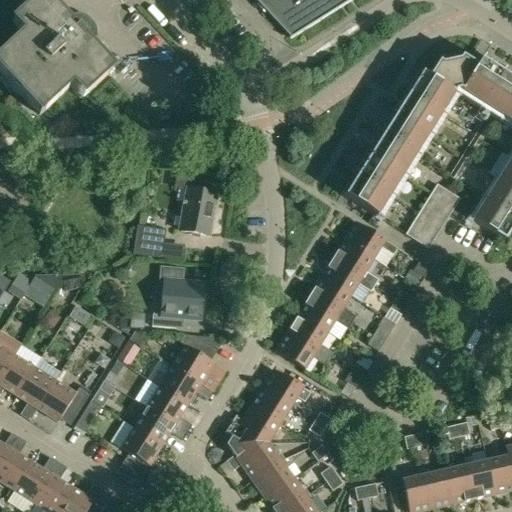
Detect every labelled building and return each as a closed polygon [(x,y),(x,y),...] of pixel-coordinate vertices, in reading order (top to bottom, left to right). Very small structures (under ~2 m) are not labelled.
[(80,95),(82,93),(83,92),(108,69),(85,44),(90,38),(92,36),(92,33),(93,31),(92,28),(91,26),(88,23),(84,18),(82,16),(77,15),(73,16),(72,16),(79,22),(68,32),(62,26),(65,23),(42,0),(33,0),(14,17),(10,20),(22,33),(0,53),(0,73),(36,111),(68,81),(80,95)] [(255,0),(292,39),(353,0),(255,0)] [(505,240),(511,228),(511,78),(481,59),(476,65),(461,56),(459,59),(442,63),(438,61),(428,76),(422,72),(344,196),(376,216),(455,91),(460,89),(511,121),(511,157),(473,220),(505,240)] [(174,189),(186,191),(179,231),(208,236),(216,195),(197,191),(199,178),(177,174),(174,189)] [(431,194),(454,208),(460,199),(437,185),(431,194)] [(454,208),(431,194),(426,202),(449,216),(454,208)] [(421,210),(444,225),(449,216),(426,202),(421,210)] [(444,225),(421,210),(416,219),(439,233),(444,225)] [(411,226),(434,241),(439,233),(416,219),(411,226)] [(397,249),(355,224),(343,243),(372,260),(380,248),(393,256),(397,249)] [(434,241),(411,226),(405,235),(428,250),(434,241)] [(131,257),(154,261),(159,233),(135,229),(131,257)] [(365,272),(372,260),(343,243),(332,261),(357,276),(365,281),(369,275),(365,272)] [(332,261),(320,280),(350,297),(357,285),(361,287),(365,281),(357,276),(332,261)] [(413,272),(424,279),(430,270),(419,263),(413,272)] [(195,267),(194,277),(204,278),(205,269),(195,267)] [(152,315),(151,328),(182,330),(183,319),(200,321),(203,285),(181,283),(182,270),(160,268),(159,282),(163,282),(160,316),(152,315)] [(63,292),(80,290),(85,283),(84,279),(62,283),(63,292)] [(342,309),(350,297),(320,280),(309,298),(351,323),(355,317),(342,309)] [(401,291),(396,300),(408,307),(413,298),(401,291)] [(309,298),(297,316),(327,334),(334,322),(347,330),(351,323),(309,298)] [(390,309),(401,316),(408,307),(396,300),(390,309)] [(75,307),(69,318),(82,327),(89,315),(75,307)] [(144,315),(131,314),(130,329),(143,329),(144,315)] [(297,316),(286,334),(329,360),(332,354),(319,346),(327,334),(297,316)] [(385,343),(390,335),(378,328),(373,336),(385,343)] [(107,343),(119,349),(125,339),(114,332),(107,343)] [(0,377),(13,356),(20,345),(0,333),(0,377)] [(304,371),(311,358),(316,361),(319,355),(328,361),(329,360),(286,334),(275,353),(304,371)] [(378,353),(385,343),(373,336),(367,346),(378,353)] [(179,344),(184,347),(171,367),(211,393),(225,372),(204,359),(211,349),(216,352),(221,344),(221,340),(184,337),(179,344)] [(15,357),(13,356),(0,377),(0,394),(3,390),(16,397),(33,369),(32,368),(38,360),(20,349),(15,357)] [(116,361),(128,369),(134,359),(122,351),(116,361)] [(362,379),(367,372),(355,365),(350,373),(362,379)] [(207,400),(211,393),(171,367),(158,388),(187,406),(195,393),(207,400)] [(22,418),(29,422),(36,410),(54,382),(33,369),(16,397),(29,406),(22,418)] [(307,392),(302,389),(273,371),(261,390),(290,408),(298,396),(302,399),(307,392)] [(356,390),(362,379),(350,373),(344,383),(356,390)] [(88,396),(90,393),(81,386),(75,395),(54,382),(36,410),(57,423),(62,416),(72,423),(88,396)] [(115,389),(104,382),(98,390),(109,398),(115,389)] [(158,388),(146,408),(186,433),(191,426),(180,418),(187,406),(158,388)] [(287,424),(283,421),(290,408),(261,390),(250,409),(279,426),(279,427),(283,430),(287,424)] [(100,409),(90,402),(77,424),(87,430),(100,409)] [(146,408),(133,428),(162,447),(170,434),(182,441),(186,433),(146,408)] [(268,445),(279,427),(279,426),(250,409),(242,422),(235,418),(232,423),(268,445)] [(319,414),(314,423),(324,429),(330,421),(319,414)] [(498,416),(487,419),(490,431),(501,429),(498,416)] [(233,472),(240,467),(239,465),(268,445),(232,423),(225,435),(231,438),(226,446),(234,457),(226,463),(233,472)] [(308,432),(319,438),(324,429),(314,423),(308,432)] [(465,425),(455,427),(458,440),(468,437),(465,425)] [(445,430),(448,442),(458,440),(455,427),(445,430)] [(132,476),(141,463),(149,468),(162,447),(133,428),(120,449),(130,456),(121,469),(132,476)] [(424,434),(414,437),(417,448),(427,446),(424,434)] [(0,468),(18,440),(10,435),(4,446),(0,443),(0,468)] [(414,437),(404,439),(406,451),(417,448),(414,437)] [(0,484),(10,490),(12,492),(13,493),(32,463),(18,455),(25,444),(18,440),(0,468),(0,484)] [(239,465),(240,467),(251,483),(284,460),(280,454),(276,456),(268,445),(239,465)] [(327,457),(321,448),(311,455),(317,464),(327,457)] [(499,455),(500,459),(486,462),(494,496),(511,492),(511,475),(507,453),(506,453),(499,455)] [(251,483),(263,500),(293,480),(285,469),(288,467),(284,460),(251,483)] [(28,511),(33,505),(34,505),(59,465),(52,461),(45,471),(32,463),(13,493),(30,503),(26,510),(28,511)] [(486,462),(472,465),(472,462),(465,463),(473,501),(494,496),(486,462)] [(458,468),(443,471),(451,506),(473,501),(465,463),(457,465),(458,468)] [(34,505),(44,511),(57,511),(72,489),(59,481),(66,470),(59,465),(34,505)] [(117,478),(131,487),(135,480),(119,469),(116,474),(117,478)] [(320,477),(327,485),(337,478),(330,469),(320,477)] [(443,471),(430,475),(429,471),(422,473),(431,511),(451,506),(443,471)] [(408,511),(425,511),(431,511),(422,473),(415,475),(416,478),(401,481),(408,511)] [(333,493),(343,486),(337,478),(327,485),(333,493)] [(301,492),(293,480),(263,500),(271,511),(284,511),(309,495),(305,489),(301,492)] [(375,485),(365,487),(368,499),(378,497),(375,485)] [(100,511),(110,497),(92,486),(85,497),(72,489),(57,511),(100,511)] [(365,487),(355,489),(357,501),(368,499),(365,487)] [(314,511),(309,504),(313,502),(309,495),(284,511),(314,511)]
